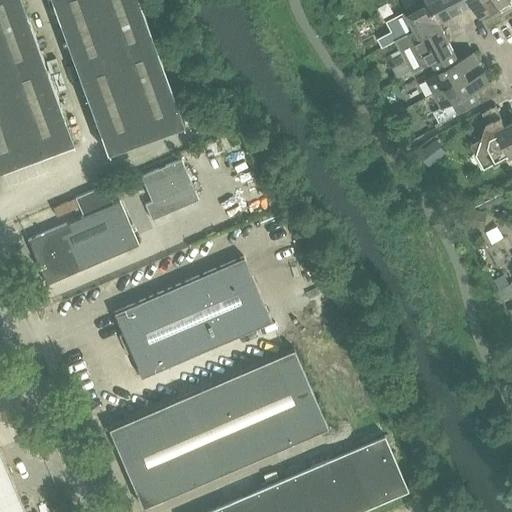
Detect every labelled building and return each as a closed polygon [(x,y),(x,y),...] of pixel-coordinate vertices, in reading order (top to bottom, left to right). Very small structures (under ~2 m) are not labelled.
[(0,0),(0,170),(74,143),(21,0),(0,0)] [(138,0),(51,0),(107,152),(184,124),(138,0)] [(392,31),(378,39),(382,46),(404,35),(407,34),(411,42),(442,26),(440,21),(439,22),(427,0),(426,0),(406,11),(397,16),(387,21),(392,31)] [(427,0),(439,22),(440,21),(464,9),(459,0),(427,0)] [(459,0),(464,9),(473,4),(480,18),(491,12),(484,0),(459,0)] [(404,35),(382,46),(383,47),(396,40),(400,47),(413,72),(424,67),(425,67),(434,62),(455,50),(442,26),(411,42),(407,34),(404,35)] [(424,67),(413,72),(414,73),(422,68),(427,77),(435,92),(468,75),(466,70),(480,63),(474,52),(460,59),(455,50),(434,62),(425,67),(424,67)] [(468,75),(435,92),(442,107),(434,111),(440,121),(481,100),(476,90),(490,82),(484,71),(470,79),(468,75)] [(484,138),(472,144),(485,170),(495,164),(496,165),(502,162),(501,161),(511,155),(511,122),(506,126),(496,106),(483,113),(488,123),(484,138)] [(428,166),(432,163),(446,152),(436,139),(424,148),(418,153),(428,166)] [(181,158),(141,176),(151,200),(145,203),(152,219),(199,199),(181,158)] [(106,184),(75,197),(83,216),(28,239),(46,283),(138,244),(119,200),(113,202),(106,184)] [(507,203),(502,194),(488,201),(493,210),(507,203)] [(465,225),(485,229),(488,212),(468,208),(465,225)] [(244,256),(113,312),(141,377),(271,321),(244,256)] [(294,348),(109,428),(142,507),(328,427),(294,348)] [(355,511),(408,490),(384,435),(329,458),(203,511),(355,511)] [(0,511),(27,511),(0,448),(0,511)]
